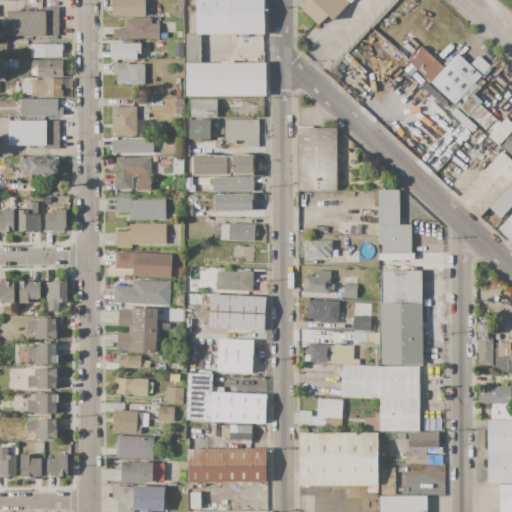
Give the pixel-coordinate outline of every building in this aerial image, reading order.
[(111,16),(111,0),(144,0),(144,15),(111,16)] [(196,0),(264,0),(264,34),(200,34),(196,34),(196,0)] [(350,0),(332,21),(327,16),(323,20),(327,23),(324,26),(320,23),(318,25),(300,8),(308,0),(350,0)] [(8,11),(48,11),(48,7),(59,7),(59,35),(7,35),(8,11)] [(112,38),(112,29),(125,29),(125,18),(151,18),(151,24),(159,24),(159,38),(112,38)] [(186,34),(196,34),(200,34),(201,63),(186,63),(186,34)] [(30,43),(62,43),(62,45),(64,45),(64,51),(62,51),(62,57),(30,58),(30,43)] [(109,43),(140,43),(140,53),(137,54),(137,59),(111,59),(111,46),(109,47),(109,43)] [(174,44),(182,44),(182,56),(174,56),(174,44)] [(420,46),(444,68),(430,83),(407,61),(420,46)] [(457,54),(469,65),(481,75),(454,105),(430,83),(444,68),(457,54)] [(479,55),(490,66),(481,75),(469,65),(479,55)] [(32,60),(63,60),(63,78),(37,78),(37,63),(32,63),(32,60)] [(117,84),(117,75),(114,75),(114,63),(129,63),(129,64),(144,64),(144,84),(117,84)] [(185,63),(186,63),(201,63),(265,63),(265,96),(185,96),(185,63)] [(31,97),(31,80),(44,80),(44,78),(62,78),(62,80),(70,80),(70,88),(62,88),(62,97),(31,97)] [(27,99),(57,99),(57,105),(59,105),(59,107),(63,107),(63,116),(48,116),(47,115),(28,116),(28,115),(21,115),(21,100),(27,100),(27,99)] [(175,99),(183,99),(183,108),(181,108),(181,116),(175,116),(175,99)] [(190,99),(216,99),(217,117),(191,117),(190,99)] [(138,100),(148,100),(148,114),(138,114),(138,100)] [(479,105),(498,122),(489,133),(469,116),(479,105)] [(112,106),(118,106),(118,107),(136,107),(136,135),(120,135),(120,136),(112,136),(112,106)] [(511,130),(499,145),(498,146),(487,137),(505,117),(511,124),(511,130)] [(8,120),(59,120),(59,149),(43,149),(43,146),(8,145),(8,120)] [(190,120),(210,120),(210,138),(203,138),(203,141),(196,141),(196,138),(190,138),(190,120)] [(225,120),(258,120),(258,147),(244,147),(243,140),(225,141),(225,120)] [(297,128),(336,128),(337,191),(298,191),(297,128)] [(511,157),(499,145),(511,130),(511,157)] [(112,140),(152,139),(152,153),(113,154),(112,140)] [(511,161),(511,181),(489,207),(479,217),(459,198),(501,152),(511,161)] [(21,174),(21,170),(18,170),(18,162),(21,162),(21,158),(53,159),(53,157),(58,157),(58,160),(62,160),(62,170),(60,170),(60,162),(58,162),(58,165),(57,165),(57,174),(21,174)] [(116,157),(150,157),(150,191),(135,191),(135,175),(132,175),(132,190),(114,190),(114,164),(116,164),(116,157)] [(173,158),(183,157),(183,173),(173,174),(173,158)] [(185,177),(192,177),(192,185),(195,185),(195,191),(185,191),(185,177)] [(212,178),(252,177),(253,191),(213,192),(212,178)] [(511,204),(500,218),(489,207),(511,181),(511,204)] [(378,190),(399,190),(399,224),(411,224),(411,253),(381,253),(381,244),(378,244),(378,190)] [(213,194),(256,194),(256,200),(252,200),(252,212),(213,212),(213,194)] [(130,199),(164,199),(165,220),(130,220),(130,199)] [(40,231),(33,230),(33,232),(18,232),(18,210),(25,209),(26,208),(26,202),(38,202),(38,214),(40,214),(40,231)] [(184,207),(192,206),(192,216),(185,216),(184,207)] [(13,209),(13,231),(13,232),(0,232),(0,214),(4,214),(4,209),(13,209)] [(66,209),(66,231),(64,231),(64,232),(57,233),(57,234),(52,234),(52,231),(45,231),(45,214),(57,214),(57,210),(66,209)] [(511,211),(495,229),(511,246),(511,211)] [(129,224),(165,223),(166,244),(131,245),(131,248),(117,249),(116,231),(129,231),(129,224)] [(220,224),(228,224),(228,223),(255,224),(254,242),(219,240),(220,224)] [(340,224),(360,225),(359,235),(340,234),(340,224)] [(308,241),(332,241),(332,250),(330,250),(330,258),(305,258),(305,247),(308,247),(308,241)] [(116,251),(171,254),(170,278),(132,276),(132,270),(115,269),(116,251)] [(234,253),(254,254),(254,264),(233,263),(234,253)] [(304,292),(304,276),(313,276),(314,270),(330,271),(330,284),(334,284),(334,290),(330,290),(330,293),(304,292)] [(217,272),(236,272),(236,271),(253,272),(252,291),(216,289),(217,272)] [(380,271),(422,271),(422,364),(380,364),(380,271)] [(132,280),(170,282),(169,306),(113,304),(114,285),(132,286),(132,280)] [(14,281),(14,303),(0,303),(0,282),(4,282),(4,281),(14,281)] [(19,281),(29,281),(29,282),(40,282),(40,299),(34,299),(34,303),(20,303),(19,281)] [(67,281),(67,303),(59,303),(59,310),(48,311),(47,299),(45,299),(45,282),(61,282),(61,281),(67,281)] [(344,284),(357,284),(356,298),(343,298),(344,284)] [(210,294),(265,297),(264,330),(208,328),(210,294)] [(176,296),(177,295),(184,296),(183,306),(175,305),(176,296)] [(307,300),(339,302),(338,324),(320,323),(320,321),(315,321),(315,319),(307,318),(307,300)] [(157,308),(155,353),(117,351),(118,332),(128,333),(129,326),(118,325),(119,309),(130,309),(130,307),(157,308)] [(353,315),(370,316),(370,331),(352,330),(353,315)] [(56,318),(56,326),(56,330),(57,332),(57,335),(56,337),(56,339),(35,339),(31,336),(31,331),(26,331),(26,320),(38,320),(38,318),(56,318)] [(477,322),(487,321),(487,338),(492,338),(492,365),(478,365),(477,322)] [(161,323),(169,323),(169,331),(161,330),(161,323)] [(353,332),(378,333),(378,342),(353,340),(353,332)] [(219,338),(253,340),(252,373),(217,371),(219,338)] [(56,343),(56,352),(56,355),(58,356),(58,359),(58,362),(57,362),(54,364),(35,365),(35,358),(33,357),(27,357),(27,345),(39,345),(39,344),(56,343)] [(308,344),(337,345),(337,350),(346,350),(346,364),(305,362),(305,354),(308,354),(308,353),(306,353),(306,348),(308,348),(308,344)] [(494,344),(507,344),(507,352),(510,352),(510,360),(507,360),(507,372),(495,372),(494,344)] [(188,353),(197,354),(197,370),(187,370),(188,353)] [(119,354),(141,356),(141,361),(149,361),(148,367),(141,367),(141,369),(136,369),(118,368),(118,364),(115,364),(115,359),(118,359),(119,354)] [(342,365),(379,367),(418,366),(419,398),(380,398),(340,397),(342,365)] [(34,369),(56,368),(56,371),(57,371),(57,378),(56,378),(56,390),(39,389),(37,387),(27,387),(27,377),(34,376),(34,369)] [(188,373),(211,374),(211,391),(209,421),(185,420),(188,373)] [(115,378),(147,380),(146,396),(114,395),(115,378)] [(478,404),(478,395),(483,395),(483,386),(510,386),(510,404),(478,404)] [(166,387),(183,388),(182,405),(165,404),(166,387)] [(211,391),(266,394),(265,424),(209,421),(211,391)] [(34,394),(58,393),(58,401),(56,403),(56,414),(40,414),(38,412),(27,412),(27,401),(34,401),(34,394)] [(317,398),(342,399),(341,419),(336,419),(335,426),(311,425),(311,416),(316,416),(317,398)] [(380,398),(419,398),(418,432),(378,431),(378,430),(365,430),(365,418),(380,418),(380,398)] [(491,405),(511,405),(511,420),(491,420),(491,405)] [(158,406),(174,407),(173,422),(157,421),(158,406)] [(114,410),(137,411),(137,413),(149,413),(148,426),(142,426),(141,433),(136,433),(136,434),(112,433),(114,410)] [(56,419),(57,427),(57,431),(58,432),(58,435),(57,438),(57,440),(35,440),(32,437),(32,432),(27,432),(27,421),(39,421),(39,419),(56,419)] [(487,420),(491,420),(511,420),(511,453),(487,454),(487,420)] [(199,422),(210,422),(210,430),(199,429),(199,422)] [(233,425),(251,425),(250,440),(233,439),(233,438),(221,438),(221,425),(233,425)] [(408,432),(438,432),(438,447),(408,447),(408,432)] [(299,433),(377,433),(377,486),(299,486),(299,433)] [(117,436),(153,437),(152,460),(116,458),(117,436)] [(15,455),(15,477),(7,477),(7,478),(2,478),(2,476),(0,476),(0,447),(7,447),(7,455),(15,455)] [(187,449),(265,448),(266,482),(187,483),(187,449)] [(487,454),(511,453),(511,484),(487,484),(487,454)] [(21,454),(29,455),(29,459),(41,459),(41,476),(37,475),(34,477),(34,480),(29,480),(29,479),(29,478),(23,478),(20,475),(21,454)] [(67,454),(68,476),(66,476),(59,476),(59,478),(53,478),(53,476),(47,476),(47,459),(58,459),(58,454),(67,454)] [(427,455),(442,455),(442,463),(427,464),(427,455)] [(122,461),(153,462),(152,480),(152,482),(144,482),(144,484),(121,483),(122,461)] [(153,462),(163,463),(162,481),(152,480),(153,462)] [(380,467),(395,467),(396,495),(380,495),(380,467)] [(511,485),(511,511),(499,511),(499,485),(511,485)] [(134,486),(164,487),(163,511),(152,511),(142,511),(118,510),(118,499),(112,499),(112,487),(134,488),(134,486)] [(426,511),(379,511),(379,496),(426,496),(426,511)]
